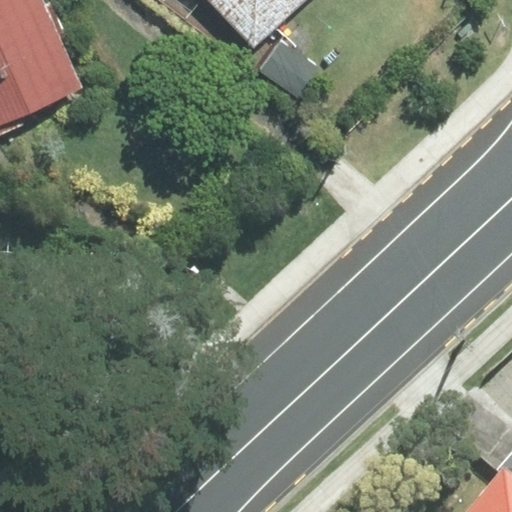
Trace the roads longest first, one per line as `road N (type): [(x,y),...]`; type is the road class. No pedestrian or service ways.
road 1 (secondary): [(511,200),(264,432)]
road 2 (secondary): [(150,511),(264,432)]
